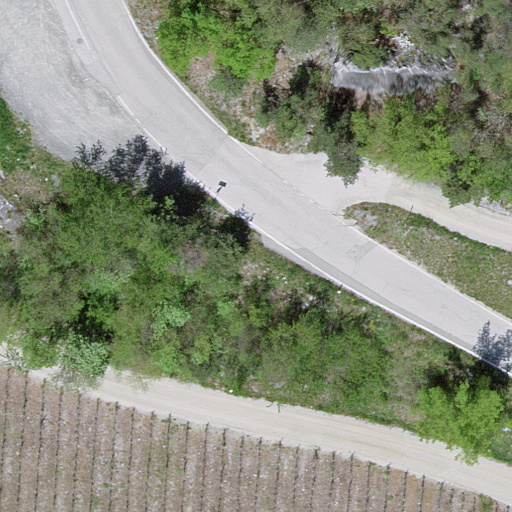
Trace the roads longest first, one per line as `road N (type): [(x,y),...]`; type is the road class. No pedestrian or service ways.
road 1 (unclassified): [(511,336),(198,160),(98,0)]
road 2 (track): [(511,483),(52,351),(0,328)]
road 3 (track): [(198,160),(357,175),(511,207)]
